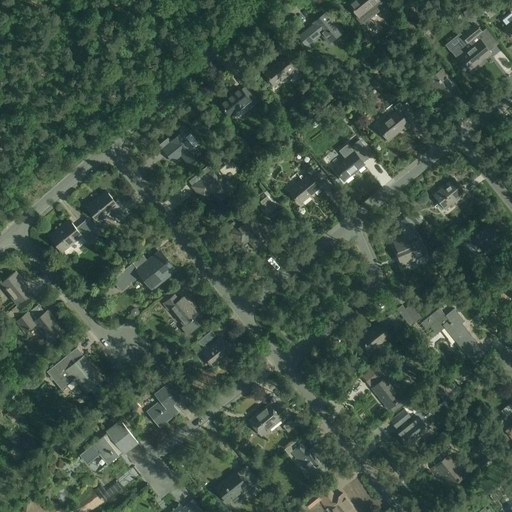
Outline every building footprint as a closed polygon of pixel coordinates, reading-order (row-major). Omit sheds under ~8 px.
[(390,3),(387,0),(353,0),(349,4),(358,16),(356,18),(362,25),(390,3)] [(471,22),(477,17),(470,7),(464,12),(471,22)] [(343,32),(327,12),(313,23),(313,24),(298,36),(306,46),(321,34),(328,43),(343,32)] [(475,23),(461,35),(464,38),(450,50),(458,60),(462,57),(471,69),(491,53),(489,51),(494,47),(475,23)] [(413,25),(408,29),(411,34),(417,30),(413,25)] [(264,72),(275,86),(295,69),(298,74),(303,69),(291,54),(285,58),(284,56),(277,62),(278,63),(276,66),(274,64),(264,72)] [(459,89),(443,68),(429,80),(435,88),(433,89),(443,102),(459,89)] [(329,86),(336,95),(342,89),(335,81),(329,86)] [(241,90),(240,88),(220,104),(231,117),(250,101),(254,105),(259,101),(247,86),(241,90)] [(345,111),(338,102),(331,107),(339,117),(345,111)] [(394,106),(398,111),(378,127),(389,140),(409,124),(407,122),(412,118),(400,102),(394,106)] [(171,141),(172,143),(164,149),(173,161),(181,154),(188,163),(200,154),(195,147),(200,143),(191,133),(186,137),(183,132),(171,141)] [(339,150),(345,158),(334,167),(345,180),(365,164),(363,162),(372,155),(360,139),(351,146),(348,143),(339,150)] [(219,156),(226,165),(236,157),(228,148),(219,156)] [(324,182),(318,174),(312,166),(306,171),(309,175),(290,190),(300,204),(320,188),(319,186),(324,182)] [(226,168),(221,171),(227,181),(232,178),(226,168)] [(203,198),(212,192),(219,201),(231,192),(214,170),(194,186),(203,198)] [(467,195),(454,178),(434,194),(445,208),(454,201),(456,204),(467,195)] [(118,200),(115,202),(106,191),(99,197),(100,198),(95,202),(94,201),(87,207),(99,221),(111,212),(119,222),(129,214),(118,200)] [(412,221),(417,217),(413,212),(408,216),(412,221)] [(402,220),(406,225),(411,221),(407,216),(402,220)] [(231,233),(241,245),(249,238),(256,248),(268,238),(251,217),(231,233)] [(58,231),(50,236),(63,251),(82,236),(84,239),(88,237),(92,242),(97,238),(84,222),(76,228),(70,221),(63,227),(64,228),(59,232),(58,231)] [(481,253),(490,246),(492,248),(502,239),(489,223),(470,239),(481,253)] [(425,255),(418,238),(417,236),(416,236),(415,234),(393,242),(395,247),(394,248),(397,256),(399,255),(401,260),(399,261),(399,260),(402,268),(415,262),(414,259),(425,255)] [(117,251),(122,258),(127,254),(123,247),(117,251)] [(143,255),(121,272),(131,283),(142,274),(153,288),(174,270),(160,252),(148,261),(143,255)] [(15,271),(1,283),(2,284),(3,283),(10,292),(11,291),(16,298),(14,299),(18,305),(33,293),(15,271)] [(201,324),(194,317),(198,314),(184,296),(179,300),(174,294),(164,303),(168,309),(170,307),(185,325),(182,327),(189,334),(201,324)] [(64,331),(48,311),(44,315),(41,312),(43,310),(39,304),(18,322),(26,332),(36,324),(51,342),(64,331)] [(397,309),(410,326),(416,321),(402,305),(397,309)] [(20,312),(16,306),(6,314),(10,320),(20,312)] [(131,311),(131,313),(134,316),(136,316),(139,313),(139,311),(137,308),(135,308),(131,311)] [(446,315),(445,314),(439,308),(421,323),(427,330),(430,327),(436,334),(444,328),(465,353),(477,343),(466,329),(464,330),(460,325),(465,321),(454,308),(446,315)] [(391,313),(386,317),(394,327),(397,330),(402,326),(391,313)] [(380,323),(360,339),(371,352),(397,331),(397,330),(394,327),(388,333),(380,323)] [(410,327),(415,333),(419,330),(414,324),(410,327)] [(202,346),(216,336),(212,331),(199,341),(202,346)] [(233,351),(222,337),(203,352),(215,366),(233,351)] [(166,347),(160,352),(164,357),(170,352),(166,347)] [(78,348),(54,366),(48,372),(62,390),(75,379),(87,394),(104,380),(78,348)] [(161,365),(165,370),(170,366),(166,361),(161,365)] [(362,376),(370,385),(379,378),(383,375),(376,365),(362,376)] [(466,369),(457,376),(463,383),(472,375),(466,369)] [(394,412),(406,402),(387,378),(386,378),(383,375),(379,378),(382,381),(373,389),(389,409),(390,407),(394,412)] [(157,395),(162,401),(149,412),(160,426),(178,412),(173,405),(185,395),(174,380),(157,395)] [(434,387),(439,393),(449,386),(444,380),(434,387)] [(17,419),(26,409),(18,401),(9,411),(17,419)] [(511,402),(501,411),(506,417),(509,414),(511,417),(511,425),(505,431),(511,439),(511,402)] [(274,411),(269,405),(262,411),(263,412),(251,422),(250,421),(249,421),(261,436),(281,420),(282,422),(290,416),(282,405),(274,411)] [(402,424),(405,427),(398,433),(409,446),(422,436),(425,440),(434,432),(431,428),(429,430),(418,417),(408,424),(406,421),(411,417),(405,409),(391,420),(397,428),(402,424)] [(84,452),(91,461),(99,454),(107,464),(123,452),(124,454),(138,443),(120,420),(106,431),(108,433),(84,452)] [(284,425),(287,431),(295,427),(292,421),(284,425)] [(511,441),(504,432),(503,433),(499,436),(509,448),(511,445),(511,441)] [(299,438),(285,449),(289,454),(291,452),(298,460),(300,458),(316,478),(331,466),(331,465),(329,466),(319,454),(321,453),(315,446),(308,451),(306,448),(307,448),(299,438)] [(445,451),(446,453),(451,449),(446,443),(429,455),(433,460),(445,451)] [(495,454),(480,466),(484,470),(499,458),(495,454)] [(449,456),(435,467),(432,469),(440,480),(444,477),(451,487),(465,476),(459,470),(465,465),(458,457),(453,461),(449,456)] [(238,474),(236,472),(217,487),(229,502),(236,497),(241,502),(262,485),(263,485),(247,465),(248,466),(238,474)] [(316,494),(305,503),(306,503),(310,508),(310,509),(320,501),(326,508),(328,506),(332,511),(355,511),(347,502),(349,501),(343,494),(337,499),(331,491),(322,498),(320,499),(316,494)] [(202,511),(194,501),(184,509),(181,506),(173,511),(202,511)] [(305,511),(310,508),(306,503),(301,507),(305,511)]
